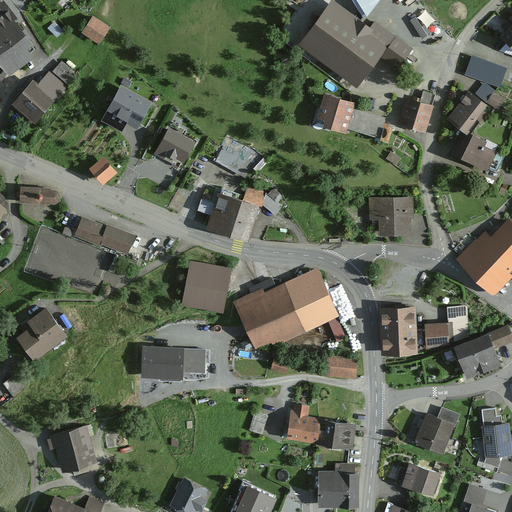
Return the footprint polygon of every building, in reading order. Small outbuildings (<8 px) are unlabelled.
[(0,24),(25,58),(31,54),(29,51),(34,47),(12,17),(15,15),(7,4),(0,9),(0,24)] [(382,43),(326,5),(295,49),(352,87),(382,43)] [(93,13),(81,30),(99,42),(111,26),(93,13)] [(422,38),(432,34),(427,24),(422,26),(418,17),(413,19),(422,38)] [(511,43),(511,23),(502,35),(511,43)] [(25,58),(0,24),(0,79),(9,70),(25,58)] [(395,39),(381,58),(395,68),(409,49),(395,39)] [(489,64),(469,56),(463,72),(483,79),(489,64)] [(31,85),(11,108),(30,124),(58,92),(44,80),(37,89),(31,85)] [(152,100),(121,82),(101,117),(122,129),(128,119),(138,125),(152,100)] [(435,93),(425,90),(422,100),(409,96),(402,120),(424,127),(435,93)] [(485,104),(469,92),(449,116),(465,128),(485,104)] [(348,103),(323,96),(315,126),(380,145),(386,121),(346,110),(348,103)] [(192,143),(169,129),(155,153),(179,166),(192,143)] [(463,132),(454,153),(484,166),(491,150),(481,146),(483,141),(463,132)] [(118,171),(105,154),(90,165),(103,182),(118,171)] [(51,190),(20,187),(19,201),(49,204),(51,190)] [(238,196),(221,191),(210,224),(228,230),(238,196)] [(256,202),(238,196),(228,230),(245,236),(256,202)] [(409,216),(408,197),(367,200),(368,218),(373,218),(374,237),(403,236),(401,216),(409,216)] [(129,235),(80,218),(74,235),(123,252),(129,235)] [(485,234),(462,257),(494,287),(511,269),(511,224),(509,221),(491,240),(485,234)] [(223,271),(184,266),(178,305),(218,311),(223,271)] [(251,349),(330,314),(312,273),(233,308),(251,349)] [(416,303),(385,304),(387,351),(418,350),(416,303)] [(29,325),(15,336),(31,357),(61,334),(41,307),(24,319),(29,325)] [(448,320),(425,322),(426,344),(450,343),(448,320)] [(490,331),(456,343),(469,378),(503,366),(490,331)] [(206,372),(207,347),(184,346),(184,344),(142,343),(142,375),(183,376),(183,371),(206,372)] [(352,359),(326,357),(325,375),(350,377),(352,359)] [(290,371),(289,358),(274,358),(274,371),(290,371)] [(15,375),(5,382),(15,394),(24,387),(15,375)] [(511,451),(511,444),(509,420),(502,421),(502,414),(497,414),(496,406),(481,408),(486,454),(511,451)] [(304,409),(287,407),(283,442),(311,445),(314,419),(303,418),(304,409)] [(258,410),(251,429),(263,434),(270,415),(258,410)] [(443,447),(453,422),(428,413),(418,438),(443,447)] [(349,423),(314,419),(311,445),(346,449),(349,423)] [(84,429),(54,435),(60,464),(90,458),(84,429)] [(396,484),(403,486),(409,465),(402,462),(396,484)] [(432,490),(439,471),(411,462),(405,481),(432,490)] [(355,474),(321,474),(320,502),(354,502),(355,474)] [(191,511),(201,491),(180,481),(165,511),(164,511),(191,511)] [(234,511),(264,511),(273,494),(249,482),(234,511)] [(51,496),(43,511),(96,511),(101,502),(87,496),(81,509),(51,496)]
